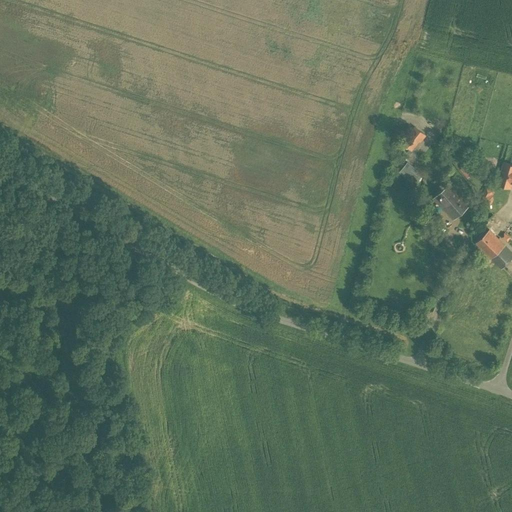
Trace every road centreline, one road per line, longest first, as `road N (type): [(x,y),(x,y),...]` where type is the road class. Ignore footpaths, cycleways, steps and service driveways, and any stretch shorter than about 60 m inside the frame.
road 1 (unclassified): [(511,396),(245,309),(0,163)]
road 2 (unknown): [(411,364),(473,199)]
